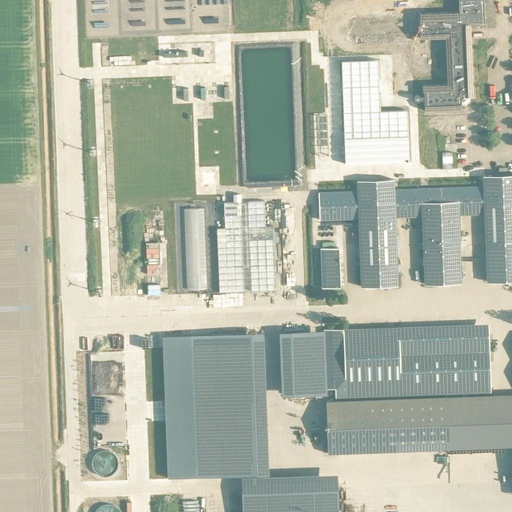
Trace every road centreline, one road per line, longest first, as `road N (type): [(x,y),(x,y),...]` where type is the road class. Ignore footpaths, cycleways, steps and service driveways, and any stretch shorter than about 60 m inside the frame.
road 1 (unknown): [(473,478),(73,493)]
road 2 (unknown): [(505,306),(507,441),(499,461),(473,478)]
